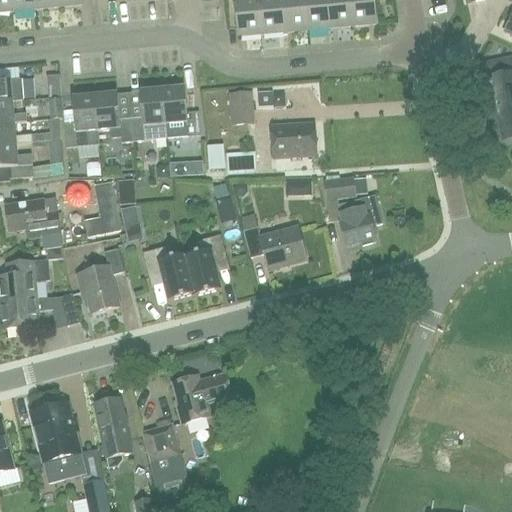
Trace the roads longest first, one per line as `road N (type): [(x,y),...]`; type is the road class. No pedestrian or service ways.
road 1 (tertiary): [(462,256),(0,382)]
road 2 (residential): [(422,52),(248,67),(169,36),(0,52)]
road 3 (unclassified): [(355,511),(411,362),(462,256)]
road 4 (residential): [(462,256),(422,52)]
